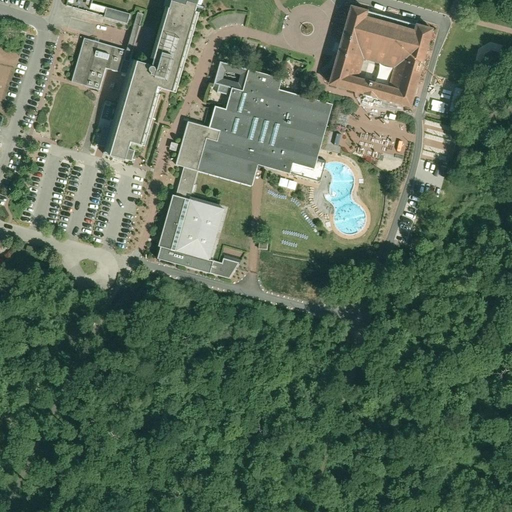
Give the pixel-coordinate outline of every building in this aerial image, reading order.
[(171,0),(151,70),(135,65),(138,54),(82,38),(70,81),(102,90),(122,96),(109,141),(132,147),(144,151),(152,123),(161,91),(163,92),(175,95),(202,0),(171,0)] [(368,6),(348,1),(337,43),(326,83),(411,106),(432,26),(415,21),(413,28),(380,19),(366,16),(368,6)] [(495,36),(489,35),(483,36),(478,40),(474,44),(472,50),(472,56),(473,62),(477,66),(482,70),(488,71),(493,71),(499,69),(503,65),(507,60),(508,54),(507,49),(505,43),(500,39),(495,36)] [(255,167),(288,176),(319,184),(321,175),(323,168),(324,163),(316,161),(321,144),(330,108),(277,94),(280,82),(217,65),(208,100),(227,105),(225,113),(212,109),(207,130),(186,125),(180,150),(175,168),(182,170),(198,174),(250,188),(255,167)] [(132,147),(109,141),(104,157),(127,164),(132,147)] [(191,203),(198,174),(182,170),(159,254),(157,261),(161,262),(167,264),(183,268),(206,274),(231,281),(238,270),(242,265),(225,260),(223,265),(214,263),(227,213),(191,203)]
